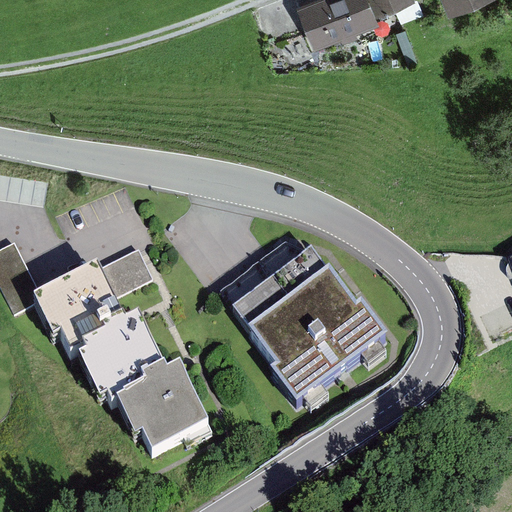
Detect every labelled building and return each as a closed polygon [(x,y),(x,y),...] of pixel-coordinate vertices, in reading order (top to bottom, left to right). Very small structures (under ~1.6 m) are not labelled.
[(330,0),(295,14),(312,55),(340,43),(342,47),(356,41),(355,37),(379,28),(376,20),(417,4),(414,0),(330,0)] [(441,0),(450,21),(500,0),(441,0)] [(406,32),(396,36),(408,68),(417,65),(406,32)] [(39,302),(11,245),(0,251),(0,284),(15,314),(39,302)] [(313,246),(235,306),(278,362),(272,366),(298,400),(388,332),(362,298),(356,303),(313,246)] [(139,253),(101,271),(114,299),(152,281),(139,253)] [(114,299),(101,271),(39,302),(58,344),(66,340),(74,357),(90,349),(92,354),(83,359),(104,402),(112,399),(116,408),(122,405),(139,440),(148,436),(157,455),(213,428),(184,368),(172,374),(144,316),(131,322),(128,317),(124,319),(114,299)]
